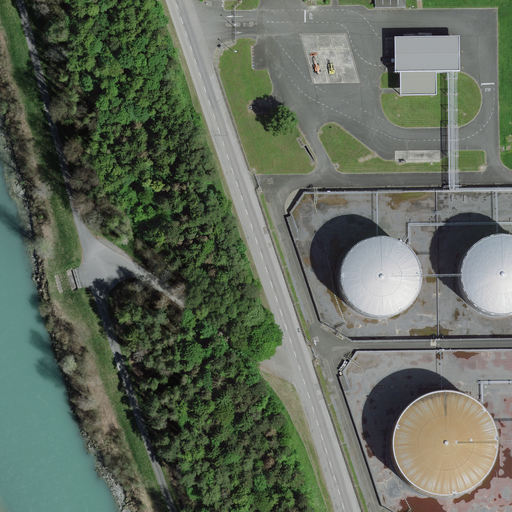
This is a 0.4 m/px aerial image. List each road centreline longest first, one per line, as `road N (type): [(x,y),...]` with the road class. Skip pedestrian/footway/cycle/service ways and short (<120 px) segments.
road 1 (unclassified): [(175,0),(341,511)]
road 2 (unknown): [(89,257),(138,274),(248,356),(300,370)]
